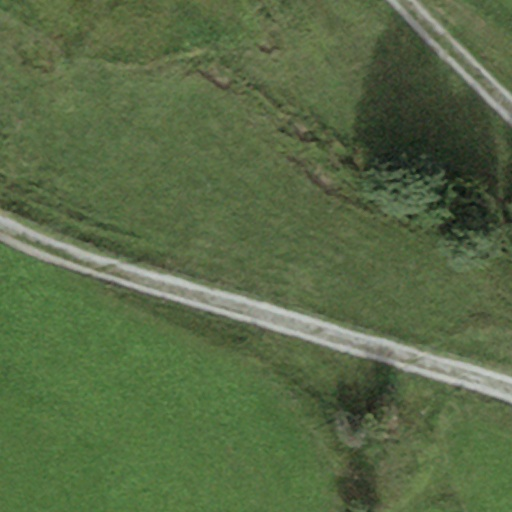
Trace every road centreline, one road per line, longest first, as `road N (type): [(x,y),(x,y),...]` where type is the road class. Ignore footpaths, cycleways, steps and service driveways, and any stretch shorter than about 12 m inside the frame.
road 1 (track): [(511,389),(161,284),(0,226)]
road 2 (track): [(398,0),(511,107)]
